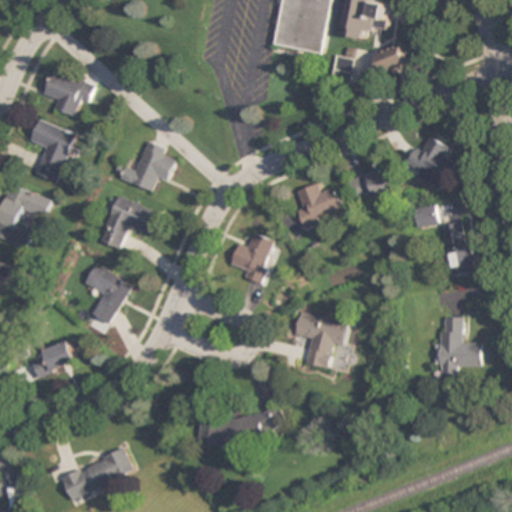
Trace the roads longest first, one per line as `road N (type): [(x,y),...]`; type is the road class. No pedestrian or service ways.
road 1 (residential): [(511,69),(263,169),(230,191),(155,346),(130,379),(68,416),(0,424)]
road 2 (residential): [(230,191),(46,24)]
road 3 (residential): [(482,0),(501,84),(511,204)]
road 4 (residential): [(164,328),(229,358),(248,348),(243,321),(180,294)]
road 5 (residential): [(73,0),(26,50),(0,110)]
